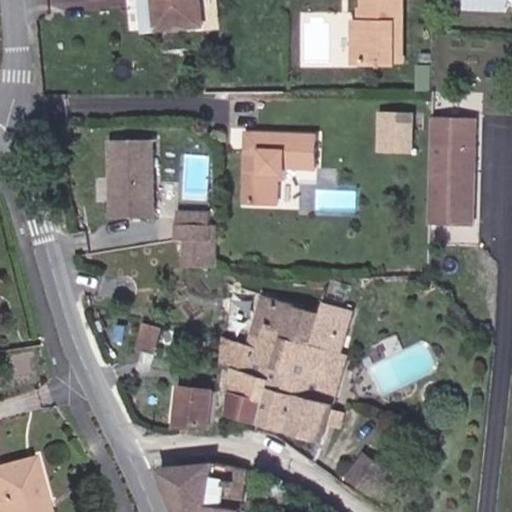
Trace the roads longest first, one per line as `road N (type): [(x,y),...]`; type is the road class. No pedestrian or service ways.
road 1 (tertiary): [(0,146),(74,343),(138,461)]
road 2 (unknown): [(24,77),(366,88)]
road 3 (unknown): [(490,511),(508,325),(504,206)]
road 4 (residential): [(138,461),(207,440),(295,460),(369,511)]
road 5 (residential): [(0,138),(24,102),(23,0)]
